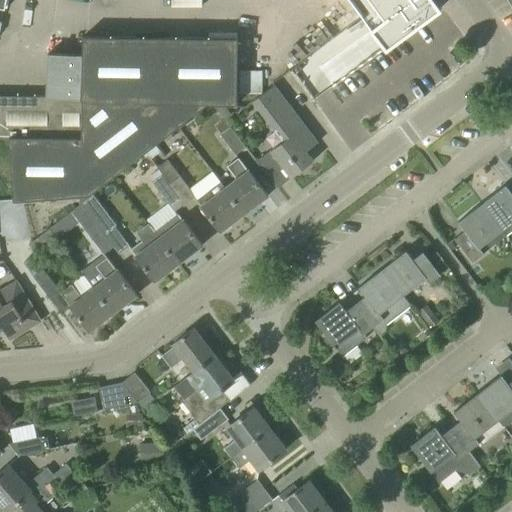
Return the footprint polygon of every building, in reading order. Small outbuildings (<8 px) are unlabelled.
[(352,0),(362,12),(387,47),(441,7),(435,0),(352,0)] [(82,54),(47,53),(46,96),(0,95),(0,137),(10,138),(14,201),(90,196),(206,104),(237,104),(238,38),(82,35),(82,54)] [(239,93),(262,93),(262,70),(239,71),(239,93)] [(274,85),(254,100),(284,140),(271,150),(256,161),(267,176),(282,165),(291,177),(314,160),(306,151),(317,142),(305,126),(274,85)] [(245,147),(224,118),(215,125),(221,133),(220,134),(235,154),(245,147)] [(236,178),(224,187),(244,213),(268,195),(249,170),(248,170),(238,157),(227,166),(236,178)] [(158,167),(162,173),(170,183),(185,203),(195,196),(168,159),(158,167)] [(185,203),(170,183),(162,173),(152,181),(174,211),(185,203)] [(208,190),(197,199),(202,205),(201,206),(208,215),(220,231),(244,213),(224,187),(220,181),(208,190)] [(511,229),(511,193),(505,185),(494,193),(495,195),(483,204),(506,235),(511,229)] [(93,194),(81,203),(114,245),(114,246),(119,253),(129,246),(114,226),(116,224),(93,194)] [(103,254),(114,246),(114,245),(81,203),(49,228),(57,239),(79,222),(103,254)] [(483,252),(506,235),(483,204),(460,222),(459,220),(458,221),(467,233),(458,240),(456,237),(455,238),(472,261),(483,252)] [(155,231),(178,263),(202,245),(183,219),(182,219),(178,214),(166,222),(155,231)] [(57,239),(49,228),(28,243),(37,254),(57,239)] [(143,240),(131,249),(135,254),(135,255),(142,265),(154,281),(178,263),(155,231),(143,240)] [(395,261),(383,270),(400,293),(422,276),(428,284),(440,274),(422,251),(422,252),(424,255),(415,262),(406,250),(394,259),(395,261)] [(81,271),(83,274),(113,313),(137,295),(117,269),(107,257),(104,254),(81,271)] [(58,289),(33,256),(24,263),(48,296),(58,289)] [(358,306),(373,326),(380,335),(385,331),(387,325),(410,307),(409,306),(410,306),(400,293),(383,270),(360,288),(359,286),(358,287),(367,299),(358,306)] [(89,331),(113,313),(83,274),(71,282),(72,283),(60,292),(70,305),(69,305),(77,315),(89,331)] [(17,281),(0,291),(0,325),(9,339),(40,320),(17,281)] [(363,333),(373,326),(358,306),(348,313),(339,301),(328,310),(329,312),(317,321),(316,319),(315,320),(342,356),(367,337),(363,333)] [(183,359),(193,371),(214,355),(193,327),(173,343),(174,345),(162,355),(172,368),(183,359)] [(209,416),(211,414),(214,412),(227,402),(226,401),(223,404),(215,395),(234,380),(214,355),(193,371),(178,383),(188,395),(181,401),(195,418),(183,427),(187,432),(192,428),(209,416)] [(135,372),(123,381),(137,401),(139,401),(150,392),(135,372)] [(491,385),(478,394),(503,426),(507,425),(511,421),(511,384),(510,386),(501,374),(490,383),(491,385)] [(103,410),(137,401),(123,381),(122,382),(99,387),(103,407),(103,410)] [(504,427),(503,426),(478,394),(456,412),(454,410),(454,411),(463,423),(454,431),(469,450),(478,443),(480,446),(504,427)] [(230,457),(243,447),(269,428),(253,407),(227,426),(236,438),(223,448),(230,457)] [(209,416),(192,428),(201,439),(222,423),(214,412),(211,414),(209,416)] [(410,444),(431,471),(439,482),(456,469),(469,474),(480,465),(469,450),(454,431),(444,438),(435,425),(423,434),(425,436),(413,446),(411,444),(410,444)] [(243,447),(230,457),(239,468),(251,458),(259,469),(285,449),(269,428),(243,447)] [(43,447),(41,438),(41,436),(9,443),(19,456),(44,450),(43,447)] [(166,442),(140,443),(141,461),(167,460),(166,442)] [(88,487),(66,463),(54,473),(71,493),(88,487)] [(0,504),(6,511),(8,511),(32,492),(45,487),(56,478),(47,468),(27,485),(8,465),(0,472),(0,504)] [(64,487),(56,478),(45,487),(32,492),(8,511),(48,511),(43,506),(64,487)] [(233,511),(242,506),(263,489),(256,480),(221,507),(224,511),(233,511)] [(297,489),(293,483),(278,494),(290,511),(288,511),(310,511),(325,502),(309,480),(297,489)] [(100,503),(94,488),(71,497),(76,511),(100,503)] [(254,511),(271,500),(263,489),(242,506),(243,507),(236,511),(254,511)] [(332,511),(325,502),(310,511),(332,511)]
